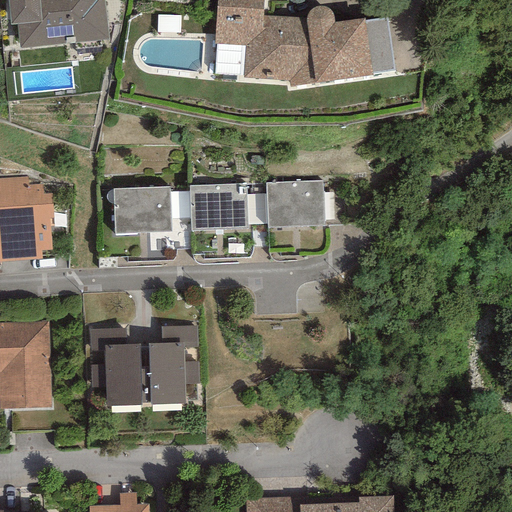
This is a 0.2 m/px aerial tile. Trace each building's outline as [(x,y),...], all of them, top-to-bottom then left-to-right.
[(7,0),(10,25),(17,25),(19,48),(108,40),(103,0),(7,0)] [(263,0),(216,0),(213,44),(216,44),(244,46),(243,75),(243,77),(289,81),(290,88),(314,84),(372,75),(372,74),(364,21),(363,18),(334,22),(333,17),(331,13),(330,11),(328,8),(324,7),(320,6),(316,7),(311,9),(308,12),(307,15),(306,18),(262,15),(263,0)] [(364,21),(372,74),(394,71),(386,17),(364,21)] [(214,74),(243,75),(244,46),(216,44),(214,74)] [(27,178),(0,179),(0,261),(42,260),(41,251),(50,250),(49,219),(51,219),(50,192),(43,193),(43,185),(28,186),(27,178)] [(322,182),(265,183),(266,227),(323,226),(322,182)] [(245,184),(188,186),(190,230),(247,228),(245,184)] [(169,187),(113,189),(114,234),(170,233),(169,187)] [(48,321),(0,322),(0,404),(0,409),(51,407),(48,321)] [(161,344),(148,344),(150,405),(185,404),(184,384),(199,384),(198,362),(183,363),(183,347),(196,347),(196,326),(160,327),(161,344)] [(125,345),(124,329),(88,330),(89,352),(104,351),(104,364),(90,365),(90,387),(105,387),(105,407),(141,406),(139,344),(125,345)] [(119,506),(88,506),(88,511),(148,511),(148,504),(135,505),(136,493),(118,494),(119,506)] [(358,504),(299,506),(298,511),(397,511),(397,495),(357,497),(358,504)] [(298,511),(299,506),(298,497),(245,499),(245,511),(298,511)]
